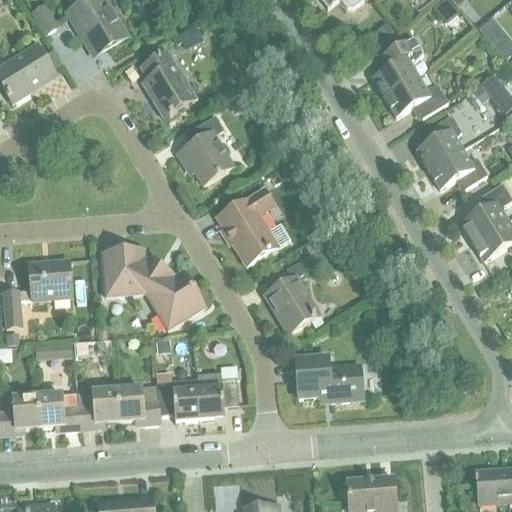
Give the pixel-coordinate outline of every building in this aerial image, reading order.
[(315,0),(327,13),(339,3),(347,12),(352,13),(367,0),(315,0)] [(464,0),(449,0),(459,11),(468,4),(464,0)] [(93,59),(123,40),(99,1),(69,19),(93,59)] [(140,2),(133,6),(139,16),(146,12),(140,2)] [(446,4),(437,12),(447,24),(456,16),(446,4)] [(44,8),(30,17),(44,40),(59,31),(44,8)] [(386,28),(375,38),(382,46),(393,37),(386,28)] [(187,51),(203,45),(199,35),(184,41),(187,51)] [(511,47),(506,40),(492,52),(504,65),(511,58),(511,47)] [(411,71),(422,59),(413,43),(384,61),(390,71),(372,83),(384,102),(418,82),(411,71)] [(40,85),(53,78),(40,58),(39,55),(38,53),(36,51),(0,72),(0,90),(11,108),(30,97),(29,95),(41,87),(40,85)] [(162,123),(195,103),(166,57),(140,74),(147,86),(142,89),(162,123)] [(492,78),(480,88),(490,101),(503,91),(492,78)] [(424,93),(418,82),(384,102),(396,122),(414,111),(422,123),(447,107),(437,89),(424,93)] [(459,90),(454,95),(455,101),(461,104),(467,100),(466,93),(459,90)] [(479,91),(466,103),(476,114),(489,103),(479,91)] [(237,102),(229,107),(235,117),(243,112),(244,112),(238,102),(237,102)] [(427,175),(462,154),(455,143),(461,137),(450,120),(428,133),(434,144),(416,155),(427,175)] [(213,143),(223,137),(214,122),(189,137),(195,148),(177,159),(185,171),(189,168),(203,192),(232,174),(213,143)] [(468,165),(462,154),(427,175),(439,195),(458,183),(464,193),(487,180),(477,163),(468,165)] [(281,174),(268,181),(273,190),(286,182),(281,174)] [(471,247),(508,225),(502,216),(502,211),(511,205),(501,188),(479,202),(485,212),(460,228),(465,236),(464,236),(471,247)] [(264,195),(217,223),(246,271),(277,252),(290,245),(281,229),(268,237),(258,220),(273,211),(264,195)] [(511,231),(508,225),(471,247),(477,258),(478,258),(483,266),(509,251),(511,255),(511,231)] [(167,335),(203,313),(181,277),(174,281),(144,264),(144,256),(101,260),(105,302),(144,299),(167,335)] [(292,285),(295,283),(316,270),(310,260),(285,275),(292,285)] [(19,306),(71,302),(68,266),(28,269),(30,295),(2,297),(5,334),(21,332),(19,306)] [(318,321),(295,283),(292,285),(264,302),(287,339),(318,321)] [(98,336),(97,346),(105,347),(107,337),(98,336)] [(18,339),(5,340),(6,353),(19,352),(18,339)] [(169,346),(156,347),(157,361),(170,359),(169,346)] [(47,350),(35,351),(36,364),(48,363),(47,350)] [(329,408),(362,405),(359,371),(328,374),(327,362),(294,365),(298,405),(328,403),(329,408)] [(236,383),(220,384),(220,380),(195,382),(196,386),(199,427),(224,425),(223,412),(238,411),(236,383)] [(196,386),(171,388),(156,389),(156,392),(158,417),(173,416),(174,428),(199,427),(196,386)] [(156,392),(116,395),(119,428),(137,426),(138,431),(159,430),(158,417),(156,392)] [(91,398),(76,399),(79,436),(100,434),(100,429),(119,428),(116,395),(91,397),(91,398)] [(60,399),(36,401),(39,434),(58,432),(58,437),(79,436),(76,399),(60,401),(60,399)] [(0,418),(0,441),(20,441),(19,435),(39,434),(36,401),(12,403),(13,417),(0,418)] [(511,473),(475,477),(478,510),(511,506),(511,473)] [(393,511),(391,483),(346,487),(347,511),(393,511)] [(152,511),(151,502),(96,507),(96,511),(152,511)]
